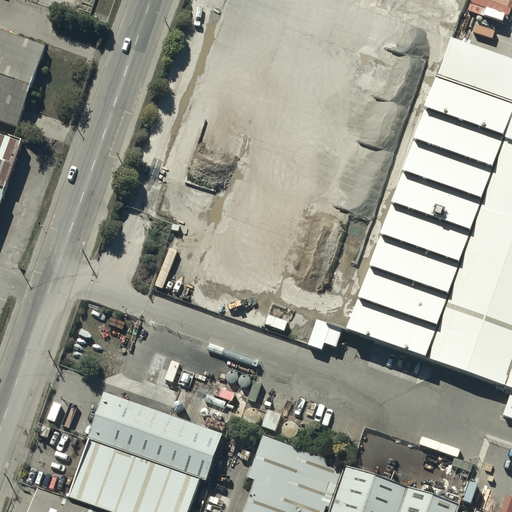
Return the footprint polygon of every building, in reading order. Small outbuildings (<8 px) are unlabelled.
[(511,51),(445,28),(339,319),(511,381),(511,51)] [(48,49),(0,32),(0,123),(20,130),(48,49)] [(25,144),(0,135),(0,188),(9,192),(25,144)] [(0,218),(9,192),(0,188),(0,218)] [(289,324),(270,318),(267,327),(285,334),(289,324)] [(344,329),(318,320),(310,345),(323,350),(325,343),(337,348),(344,329)] [(103,377),(84,430),(194,471),(201,474),(221,422),(103,377)] [(366,415),(329,402),(322,425),(359,438),(366,415)] [(257,409),(256,408),(255,408),(254,408),(253,408),(252,408),(251,408),(250,408),(249,408),(248,409),(247,410),(246,410),(246,411),(245,411),(245,412),(244,413),(244,414),(243,415),(243,416),(243,417),(243,418),(243,419),(243,420),(244,420),(244,421),(244,422),(245,422),(245,423),(246,424),(247,425),(248,425),(248,426),(249,426),(250,426),(251,426),(252,426),(253,426),(254,426),(255,426),(256,426),(257,425),(258,425),(258,424),(259,424),(259,423),(260,422),(261,421),(261,420),(261,419),(262,418),(262,417),(262,416),(261,415),(261,414),(261,413),(260,413),(260,412),(259,411),(258,410),(257,409)] [(262,427),(276,432),(282,414),(268,409),(262,427)] [(285,424),(284,425),(284,426),(283,427),(283,428),(283,429),(283,430),(283,431),(283,432),(283,433),(284,434),(284,435),(285,436),(286,437),(287,437),(287,438),(288,438),(289,438),(290,439),(291,439),(292,439),(293,439),(294,438),(295,438),(296,438),(297,437),(298,436),(299,435),(299,434),(300,433),(300,432),(300,431),(300,430),(301,430),(300,429),(300,428),(300,427),(300,426),(299,425),(298,424),(297,423),(296,422),(295,422),(294,422),(294,421),(293,421),(292,421),(291,421),(290,421),(289,421),(288,422),(287,422),(286,423),(285,424)] [(178,511),(194,471),(84,430),(63,485),(133,511),(178,511)] [(316,511),(334,458),(254,433),(242,470),(247,471),(233,511),(316,511)] [(388,511),(399,478),(334,458),(316,511),(388,511)] [(444,511),(450,494),(399,478),(388,511),(444,511)] [(111,511),(31,482),(19,511),(111,511)] [(511,511),(465,497),(459,511),(511,511)]
